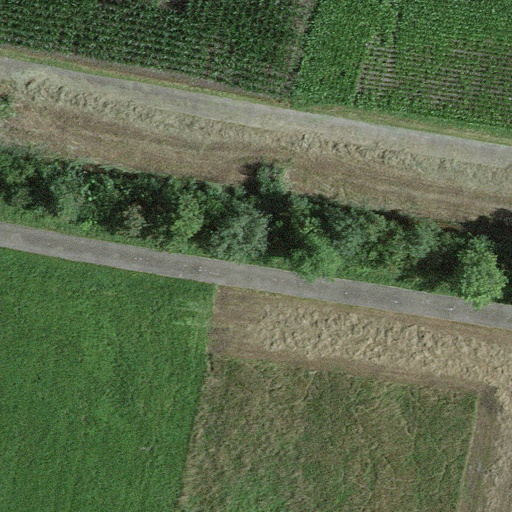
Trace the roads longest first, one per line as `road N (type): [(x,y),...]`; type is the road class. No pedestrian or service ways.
road 1 (track): [(0,57),(511,145)]
road 2 (track): [(511,314),(1,235)]
